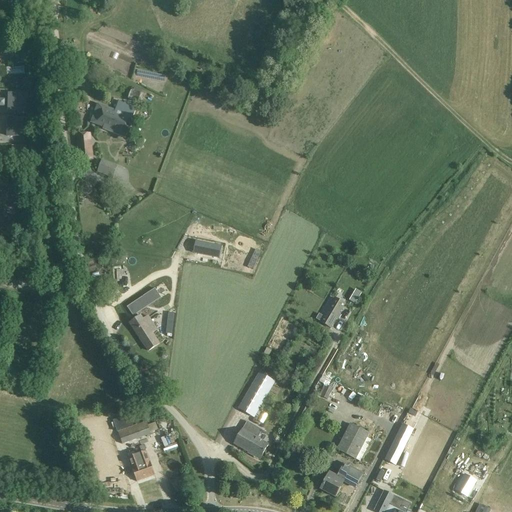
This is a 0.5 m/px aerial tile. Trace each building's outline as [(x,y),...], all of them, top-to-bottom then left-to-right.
[(8,32),(2,33),(2,40),(25,38),(25,31),(21,31),(20,26),(8,27),(8,32)] [(1,47),(2,55),(23,54),(23,46),(1,47)] [(7,75),(25,74),(24,67),(6,68),(7,75)] [(140,99),(143,91),(133,87),(130,95),(140,99)] [(28,100),(28,92),(9,92),(8,112),(24,112),(24,100),(28,100)] [(125,137),(136,108),(119,102),(116,111),(98,104),(92,123),(104,127),(103,129),(125,137)] [(23,117),(8,116),(7,136),(27,137),(27,129),(23,129),(23,117)] [(94,158),(91,133),(76,135),(79,160),(94,158)] [(27,146),(12,146),(12,161),(27,161),(27,146)] [(112,177),(117,164),(102,159),(97,171),(112,177)] [(194,253),(220,258),(222,246),(196,240),(194,253)] [(248,269),(252,258),(240,255),(237,266),(248,269)] [(132,278),(132,265),(114,266),(114,278),(132,278)] [(331,329),(346,304),(334,297),(319,322),(331,329)] [(160,345),(153,334),(157,331),(148,318),(144,321),(141,317),(130,324),(149,352),(160,345)] [(5,378),(13,377),(16,370),(11,364),(4,365),(1,372),(5,378)] [(238,409),(255,418),(276,383),(259,373),(252,386),(247,384),(234,407),(238,409)] [(333,388),(326,386),(321,396),(328,399),(333,388)] [(116,443),(121,441),(123,445),(151,435),(147,422),(118,432),(119,434),(114,436),(116,443)] [(249,453),(261,460),(269,446),(258,439),(262,431),(247,422),(243,430),(242,430),(234,445),(249,453)] [(351,424),(337,451),(356,461),(356,460),(360,462),(377,430),(367,425),(364,431),(351,424)] [(413,431),(402,425),(385,460),(396,466),(413,431)] [(128,454),(129,458),(133,468),(138,482),(147,479),(138,455),(137,451),(128,454)] [(156,476),(151,461),(150,462),(146,452),(138,455),(147,479),(156,476)] [(330,474),(321,491),(335,498),(344,482),(348,485),(355,472),(343,465),(337,477),(330,474)] [(485,475),(478,472),(480,468),(471,465),(468,472),(474,475),(473,477),(483,480),(485,475)] [(467,497),(476,481),(465,475),(456,491),(467,497)] [(405,511),(390,504),(394,496),(385,492),(375,511),(411,511),(408,510),(407,511),(405,511)]
